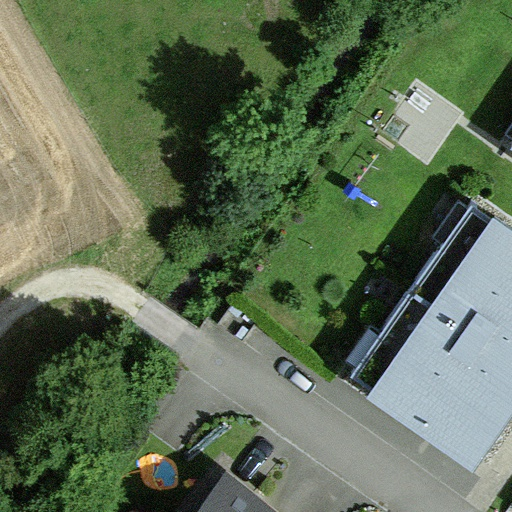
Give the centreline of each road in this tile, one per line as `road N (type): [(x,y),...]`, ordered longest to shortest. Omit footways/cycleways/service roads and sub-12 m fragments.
road 1 (residential): [(194,343),(425,511)]
road 2 (track): [(0,323),(57,280),(119,294),(194,343)]
